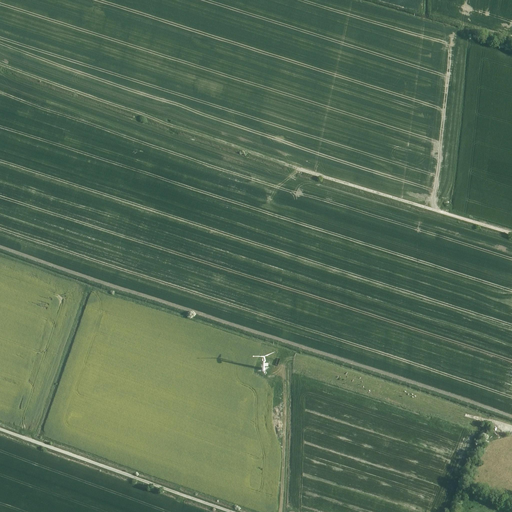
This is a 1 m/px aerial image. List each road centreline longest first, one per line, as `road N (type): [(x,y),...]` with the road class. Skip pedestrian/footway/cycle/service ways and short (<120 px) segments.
road 1 (track): [(511,234),(312,175),(0,63)]
road 2 (unclassified): [(232,511),(0,431)]
